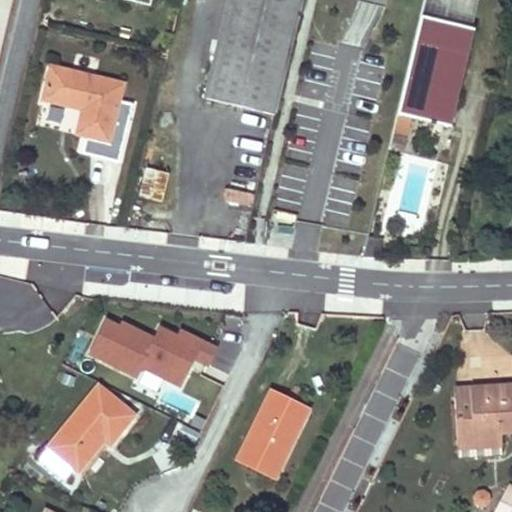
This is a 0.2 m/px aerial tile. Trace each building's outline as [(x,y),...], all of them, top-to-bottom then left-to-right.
[(275,114),(302,0),(228,0),(205,97),(275,114)] [(475,0),(423,0),(419,16),(469,28),(475,0)] [(469,28),(419,16),(405,77),(455,88),(469,28)] [(111,145),(125,86),(52,68),(43,103),(82,113),(76,137),(111,145)] [(455,88),(405,77),(396,115),(445,127),(455,88)] [(404,137),(391,134),(387,149),(400,151),(404,137)] [(143,170),(140,200),(165,203),(168,172),(143,170)] [(225,190),(223,204),(251,208),(253,194),(225,190)] [(380,234),(368,231),(362,254),(376,255),(380,234)] [(207,367),(215,349),(180,332),(177,337),(159,329),(154,339),(121,323),(119,327),(106,321),(88,355),(136,378),(140,369),(179,388),(193,360),(207,367)] [(511,385),(452,389),(455,438),(499,435),(498,430),(511,428),(511,385)] [(71,466),(76,469),(97,444),(95,441),(99,437),(101,439),(107,444),(132,414),(98,386),(48,447),(49,448),(39,459),(62,478),(71,466)] [(237,460),(255,469),(272,478),(306,409),(271,391),(237,460)] [(499,435),(455,438),(456,446),(499,443),(499,435)] [(511,511),(511,485),(508,484),(493,511),(511,511)]
